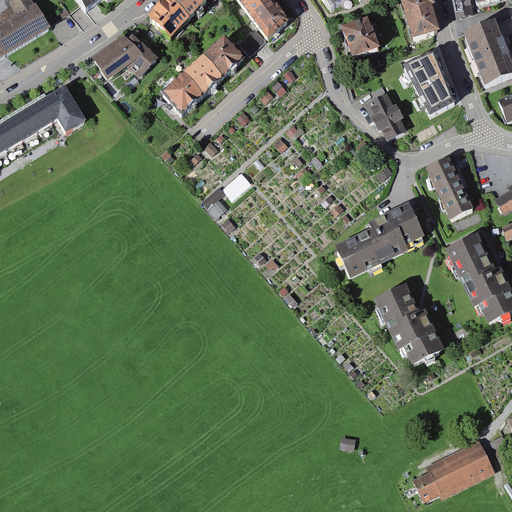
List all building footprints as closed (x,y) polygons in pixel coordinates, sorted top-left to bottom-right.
[(11,9),(0,15),(0,62),(51,32),(36,7),(35,7),(30,0),(16,0),(8,5),(11,9)] [(105,0),(74,0),(85,15),(105,0)] [(206,4),(202,0),(166,0),(144,24),(168,45),(206,4)] [(266,0),(234,0),(233,1),(265,45),(288,29),(266,0)] [(319,0),(329,13),(346,0),(319,0)] [(427,0),(420,0),(398,6),(408,46),(437,39),(427,0)] [(468,0),(450,0),(456,23),(473,19),(468,0)] [(511,18),(500,23),(505,35),(511,32),(511,18)] [(366,24),(339,34),(349,64),(376,55),(366,24)] [(511,66),(494,24),(462,38),(483,90),(511,78),(511,66)] [(131,51),(121,41),(91,63),(105,86),(126,71),(138,83),(158,63),(139,45),(131,51)] [(241,66),(221,43),(158,99),(178,121),(241,66)] [(436,53),(404,70),(430,120),(455,107),(436,53)] [(278,97),(286,93),(282,85),(274,88),(278,97)] [(42,99),(0,124),(0,157),(56,124),(64,138),(85,126),(64,90),(44,102),(42,99)] [(387,95),(365,106),(379,133),(381,131),(387,142),(407,132),(401,121),(404,120),(396,106),(394,107),(387,95)] [(511,97),(498,103),(507,126),(511,123),(511,97)] [(438,166),(425,172),(448,224),(473,213),(460,184),(449,161),(438,166)] [(243,174),(223,191),(233,203),(253,186),(243,174)] [(511,213),(511,191),(495,202),(505,218),(511,213)] [(205,209),(218,222),(229,211),(216,198),(205,209)] [(368,234),(331,251),(345,283),(405,256),(401,249),(422,239),(408,207),(401,210),(365,226),(368,234)] [(511,224),(501,230),(507,244),(511,241),(511,224)] [(476,240),(445,254),(472,313),(477,310),(486,329),(511,316),(511,299),(499,272),(493,275),(476,240)] [(403,289),(372,303),(396,356),(402,353),(410,370),(443,355),(424,313),(416,316),(403,289)] [(340,452),(354,453),(356,441),(341,440),(340,452)] [(498,479),(481,444),(426,470),(429,476),(411,484),(423,508),(441,499),(444,505),(498,479)]
